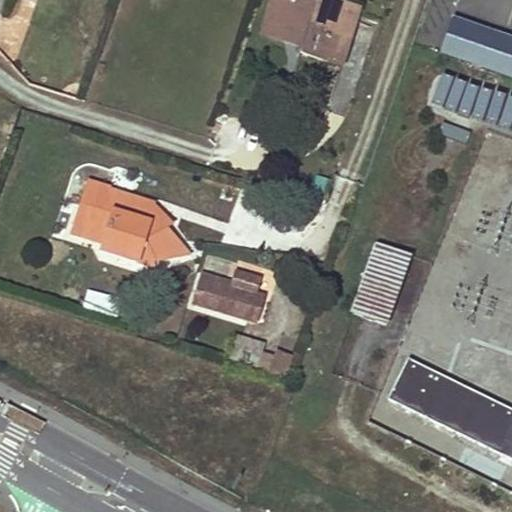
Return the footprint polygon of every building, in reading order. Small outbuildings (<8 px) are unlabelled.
[(301,54),(341,66),(358,11),(323,0),(272,0),(265,26),(306,38),(303,47),(301,54)] [(441,54),(511,79),(511,38),(454,18),(441,54)] [(306,38),(265,26),(262,35),(303,47),(306,38)] [(90,224),(109,231),(102,253),(152,269),(155,261),(158,262),(177,257),(181,247),(165,229),(167,221),(153,216),(137,216),(136,221),(119,216),(109,191),(89,184),(81,208),(94,212),(90,224)] [(137,216),(109,191),(119,216),(136,221),(137,216)] [(353,315),(385,326),(409,258),(377,246),(353,315)] [(187,254),(181,247),(177,257),(187,254)] [(193,305),(247,322),(255,296),(201,280),(193,305)] [(90,294),(88,310),(115,314),(118,298),(90,294)] [(255,368),(263,344),(235,336),(227,360),(255,368)] [(292,357),(276,352),(274,357),(268,376),(284,381),(292,357)] [(274,357),(261,353),(255,372),(268,376),(274,357)] [(388,402),(500,457),(511,433),(511,412),(408,361),(388,402)]
